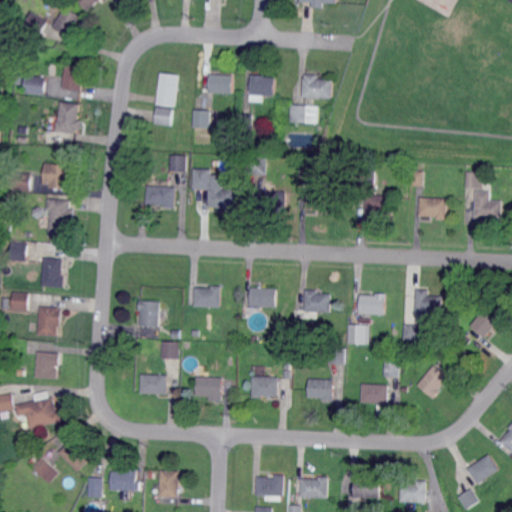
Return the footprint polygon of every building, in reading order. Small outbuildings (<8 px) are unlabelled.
[(102,0),(91,10),(81,0),(102,0)] [(338,0),(338,4),(324,3),(324,9),(313,8),(313,3),(302,2),(302,0),(338,0)] [(76,38),(58,28),(69,7),(85,16),(79,26),(81,27),(76,38)] [(43,37),(27,27),(35,12),(52,21),(43,37)] [(84,90),(66,88),(69,64),(87,67),(84,90)] [(178,107),(159,104),(163,72),(181,75),(178,107)] [(235,93),(211,92),(212,73),(236,74),(235,93)] [(48,95),(27,93),(29,74),(50,77),(48,95)] [(277,96),(266,95),(266,102),(252,101),(254,74),(267,75),(266,77),(278,77),(277,96)] [(320,79),(336,79),(335,97),(306,96),(306,78),(308,78),(308,74),(320,75),(320,79)] [(82,131),(78,130),(77,134),(58,132),(59,122),(61,122),(63,103),(81,105),(80,120),(83,121),(82,131)] [(315,122),(293,121),(294,104),(316,105),(315,122)] [(175,125),(156,124),(158,108),(176,109),(175,125)] [(211,129),(194,128),(195,110),(211,111),(211,129)] [(255,129),(245,128),(245,131),(239,131),(240,113),(256,114),(255,129)] [(188,172),(171,172),(172,155),(189,156),(188,172)] [(269,174),(249,173),(250,156),(270,157),(269,174)] [(75,174),(73,174),(72,188),(53,187),(53,184),(47,184),(49,163),(75,165),(75,174)] [(238,211),(228,210),(228,208),(211,207),(212,189),(195,188),(196,167),(214,168),(214,174),(226,175),(225,189),(239,190),(238,211)] [(314,183),(302,183),(303,167),(314,167),(314,183)] [(377,186),(361,185),(362,169),(378,170),(377,186)] [(426,185),(415,185),(415,170),(426,171),(426,185)] [(34,191),(13,189),(13,187),(9,186),(10,176),(14,176),(15,171),(35,173),(34,191)] [(485,188),(468,187),(469,171),(486,172),(485,188)] [(178,208),(167,207),(167,204),(149,203),(151,185),(179,187),(178,208)] [(288,212),(279,212),(279,209),(261,208),(262,190),(289,191),(288,212)] [(335,214),(325,213),(325,211),(308,210),(310,191),(336,193),(335,214)] [(504,222),(494,221),(494,219),(490,218),(490,222),(479,221),(479,218),(477,218),(478,191),(493,191),(493,200),(505,201),(504,222)] [(395,217),(385,216),(385,213),(368,212),(369,194),(396,196),(395,217)] [(449,219),(439,219),(440,216),(422,215),(423,197),(450,198),(449,219)] [(75,224),(71,224),(70,238),(51,237),(53,211),(49,211),(50,200),(72,201),(72,210),(76,210),(75,224)] [(41,219),(35,216),(36,209),(41,207),(47,210),(46,216),(41,219)] [(31,261),(14,260),(15,241),(32,243),(31,261)] [(68,287),(46,286),(48,257),(68,259),(66,276),(69,276),(68,287)] [(222,308),(196,307),(197,288),(213,288),(213,286),(223,287),(222,308)] [(279,307),(253,306),(254,287),(280,288),(279,307)] [(333,312),(308,311),(309,289),(320,290),(320,293),(334,293),(333,312)] [(443,315),(417,314),(418,290),(430,290),(430,296),(443,297),(443,315)] [(33,311),(16,310),(17,291),(34,293),(33,311)] [(388,314),(363,313),(363,294),(379,295),(379,292),(389,293),(388,314)] [(162,327),(144,325),(145,310),(142,310),(143,299),(164,301),(162,327)] [(488,337),(473,325),(490,305),(504,317),(488,337)] [(65,326),(62,326),(61,336),(42,334),(45,306),(66,308),(65,326)] [(428,340),(406,340),(407,323),(428,324),(428,340)] [(368,343),(351,342),(352,324),(369,325),(368,343)] [(181,359),(164,359),(164,342),(182,343),(181,359)] [(348,364),(331,363),(332,347),(349,348),(348,364)] [(62,367),(58,366),(58,369),(61,370),(60,379),(39,377),(40,352),(63,354),(62,367)] [(402,377),(387,376),(388,353),(403,354),(402,377)] [(29,377),(18,376),(19,365),(30,366),(29,377)] [(437,398),(421,384),(437,365),(451,377),(441,389),(443,390),(437,398)] [(170,394),(144,392),(145,374),(171,375),(170,394)] [(225,401),(212,400),(212,395),(199,395),(200,376),(226,377),(225,401)] [(280,397),(264,396),(264,399),(254,398),(255,377),(281,378),(280,397)] [(336,401),(325,400),(325,397),(311,397),(312,378),(337,379),(336,401)] [(390,403),(364,402),(365,383),(391,384),(390,403)] [(55,397),(57,396),(60,412),(63,411),(65,421),(33,428),(30,414),(22,416),(19,404),(39,400),(37,392),(53,388),(55,397)] [(1,412),(0,406),(0,394),(17,392),(19,408),(1,412)] [(511,450),(511,425),(500,440),(511,450)] [(81,470),(63,452),(76,439),(94,457),(81,470)] [(481,483),(471,468),(492,454),(502,469),(481,483)] [(46,476),(36,466),(46,456),(56,466),(46,476)] [(139,490),(114,489),(115,471),(129,471),(129,468),(140,469),(139,490)] [(180,498),(161,497),(162,471),(181,472),(180,498)] [(381,499),(355,498),(356,474),(369,475),(369,479),(382,480),(381,499)] [(286,497),(283,497),(283,502),(267,501),(267,496),(258,496),(259,477),(276,478),(276,475),(287,476),(286,497)] [(330,498),(303,497),(304,478),(321,479),(321,476),(331,477),(330,498)] [(106,497),(91,496),(93,477),(107,477),(106,497)] [(429,502),(403,501),(404,478),(420,479),(420,480),(430,481),(429,502)] [(470,509),(461,496),(474,488),(482,500),(470,509)]
